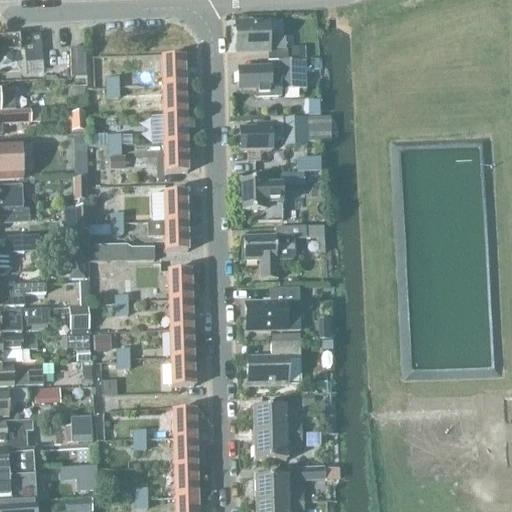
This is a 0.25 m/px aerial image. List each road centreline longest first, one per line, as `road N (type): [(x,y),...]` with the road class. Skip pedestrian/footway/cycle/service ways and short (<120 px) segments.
road 1 (residential): [(223,511),(211,31),(198,15)]
road 2 (residential): [(198,15),(159,7),(0,14)]
